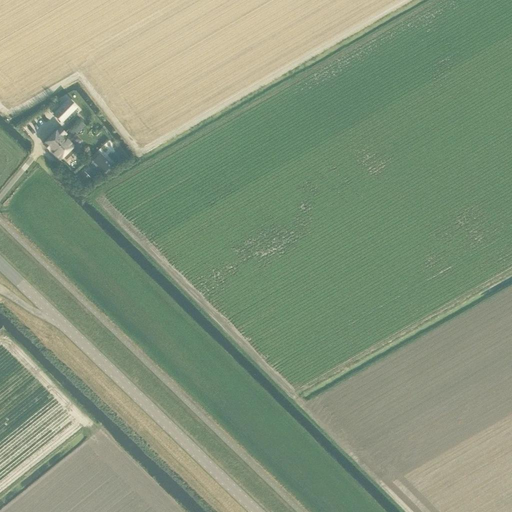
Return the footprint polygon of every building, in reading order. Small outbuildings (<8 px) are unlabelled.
[(76,107),(69,99),(54,114),(61,122),(64,119),(68,123),(77,113),(74,110),(76,107)] [(80,121),(72,129),(76,133),(85,125),(80,121)] [(59,127),(46,141),(43,144),(59,160),(63,156),(66,159),(74,151),(70,148),(74,145),(64,136),(67,134),(59,127)] [(100,153),(90,163),(95,168),(97,166),(104,173),(106,171),(106,172),(113,167),(100,153)] [(78,178),(75,181),(80,187),(83,185),(85,187),(92,181),(86,174),(79,180),(78,178)]
